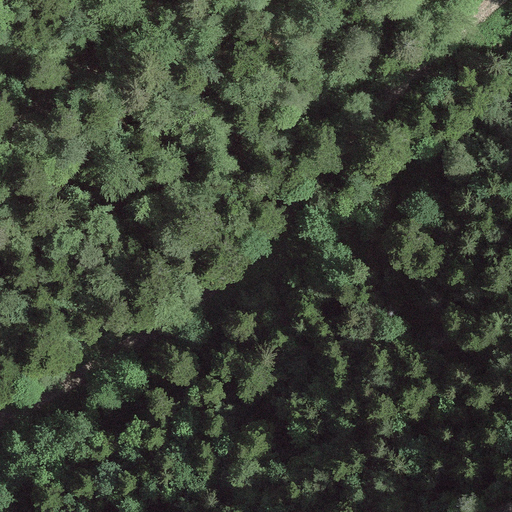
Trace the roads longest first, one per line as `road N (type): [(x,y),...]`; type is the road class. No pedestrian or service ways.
road 1 (track): [(458,0),(0,351)]
road 2 (track): [(149,0),(0,106)]
